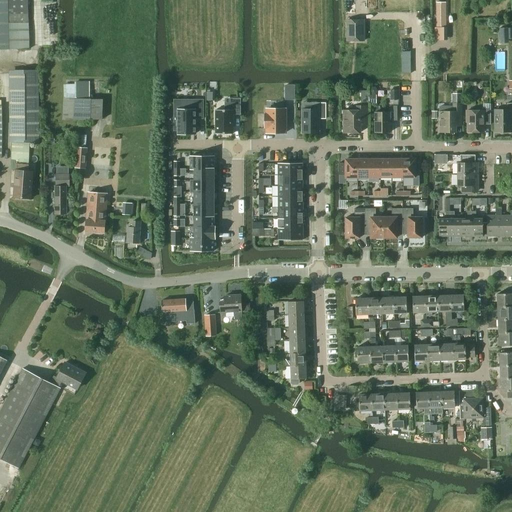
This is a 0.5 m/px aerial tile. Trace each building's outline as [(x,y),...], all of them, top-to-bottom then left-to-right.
[(7,0),(0,0),(0,49),(9,49),(7,0)] [(29,49),(27,0),(7,0),(9,49),(29,49)] [(346,41),(363,40),(363,20),(346,20),(346,41)] [(434,40),(446,40),(446,27),(434,27),(434,40)] [(500,28),(500,43),(508,43),(508,28),(500,28)] [(38,74),(9,74),(9,141),(38,141),(38,74)] [(64,99),(64,120),(101,120),(101,100),(96,99),(96,82),(77,82),(77,99),(64,99)] [(295,85),(285,85),(285,100),(295,100),(295,85)] [(232,110),(215,110),(215,134),(233,134),(233,114),(240,114),(240,99),(232,99),(232,110)] [(178,120),(174,120),(174,131),(178,131),(178,133),(195,133),(195,119),(203,119),(203,100),(195,100),(195,109),(178,109),(178,120)] [(302,133),(318,133),(318,119),(325,119),(325,103),(318,103),(318,110),(302,110),(302,133)] [(511,119),(511,118),(511,103),(506,103),(506,110),(494,110),(494,132),(511,132),(511,119)] [(455,126),(462,126),(462,104),(453,104),(453,112),(439,112),(439,132),(455,132),(455,126)] [(360,126),(367,126),(367,106),(356,106),(356,110),(343,110),(343,120),(341,121),(341,125),(343,126),(343,132),(360,132),(360,126)] [(388,106),(389,112),(389,120),(397,120),(397,106),(388,106)] [(483,124),(490,124),(490,108),(482,108),(481,111),(466,111),(466,123),(467,123),(467,132),(483,132),(483,124)] [(285,133),(285,109),(266,109),(266,114),(264,114),(265,128),(266,128),(266,133),(285,133)] [(389,120),(389,112),(374,112),(374,132),(389,132),(389,120)] [(74,168),(86,169),(87,148),(86,148),(87,135),(76,134),(74,168)] [(29,142),(12,141),(11,169),(27,169),(29,142)] [(457,174),(478,174),(478,163),(475,163),(475,155),(460,155),(460,163),(456,163),(457,174)] [(193,169),(213,169),(213,157),(189,157),(189,169),(193,169)] [(345,177),(357,177),(357,159),(344,160),(345,160),(345,163),(338,163),(338,175),(345,175),(345,177)] [(357,177),(368,177),(368,159),(357,159),(357,177)] [(368,177),(380,177),(380,159),(368,159),(368,177)] [(380,177),(391,177),(391,159),(380,159),(380,177)] [(403,177),(403,159),(391,159),(391,177),(403,177)] [(403,159),(403,177),(415,177),(415,176),(414,176),(414,160),(415,160),(415,159),(403,159)] [(277,174),(283,174),(302,174),(302,163),(277,163),(277,174)] [(15,169),(14,198),(31,199),(32,172),(27,172),(27,169),(15,169)] [(213,181),(213,169),(193,169),(193,180),(193,181),(213,181)] [(283,185),(302,185),(302,174),(283,174),(283,185)] [(478,186),(478,174),(457,174),(457,186),(461,186),(461,192),(474,192),(475,186),(478,186)] [(66,187),(68,187),(68,175),(56,175),(56,187),(54,187),(55,214),(66,214),(66,187)] [(193,181),(193,180),(189,180),(189,193),(193,193),(193,192),(213,192),(213,181),(193,181)] [(277,185),(277,196),(302,196),(302,185),(283,185),(277,185)] [(104,233),(106,194),(88,192),(85,232),(104,233)] [(193,204),(214,204),(213,192),(193,192),(193,193),(193,204)] [(277,196),(277,207),(302,207),(302,196),(277,196)] [(141,216),(150,216),(150,204),(141,204),(141,216)] [(214,215),(214,204),(193,204),(194,215),(214,215)] [(277,207),(277,218),(283,218),(302,218),(302,207),(277,207)] [(402,233),(402,208),(391,208),(391,217),(383,217),(383,238),(397,238),(397,237),(396,237),(396,233),(402,233)] [(413,208),(402,208),(402,233),(408,233),(408,237),(407,237),(422,237),(421,237),(421,218),(422,218),(422,217),(413,217),(413,208)] [(364,233),(364,209),(354,209),(354,218),(345,218),(345,237),(345,238),(359,238),(359,237),(359,233),(364,233)] [(370,238),(383,238),(383,217),(375,218),(375,209),(364,209),(364,233),(370,233),(370,237),(370,238)] [(438,219),(438,237),(450,236),(450,211),(445,212),(445,219),(438,219)] [(460,237),(460,219),(454,219),(454,212),(450,211),(450,236),(460,237)] [(486,236),(498,236),(498,211),(495,212),(495,215),(486,215),(486,236)] [(510,236),(510,215),(501,215),(501,211),(498,211),(498,236),(510,236)] [(460,219),(460,237),(471,237),(471,212),(467,212),(467,219),(460,219)] [(475,212),(471,212),(471,237),(482,237),(482,219),(475,219),(475,212)] [(214,227),(214,226),(214,225),(214,215),(194,215),(194,227),(212,227),(214,227)] [(283,228),(302,228),(302,218),(283,218),(283,228)] [(139,243),(140,222),(133,221),(132,228),(127,227),(126,242),(139,243)] [(212,227),(194,227),(194,238),(194,239),(214,239),(215,239),(214,226),(214,227),(212,227)] [(278,240),(302,240),(302,228),(283,228),(277,228),(278,240)] [(214,251),(214,239),(194,239),(194,238),(190,238),(190,251),(214,251)] [(498,307),(511,306),(511,294),(497,294),(498,307)] [(225,301),(219,302),(220,313),(234,312),(235,320),(242,319),(241,312),(240,295),(224,296),(225,301)] [(438,312),(451,311),(450,295),(438,296),(438,312)] [(463,295),(450,295),(451,311),(464,311),(463,295)] [(426,312),(425,296),(412,296),(413,313),(426,312)] [(432,312),(438,312),(438,296),(425,296),(426,312),(426,316),(432,315),(432,312)] [(381,314),(394,313),(393,297),(380,298),(381,314)] [(393,297),(394,313),(406,313),(406,297),(393,297)] [(355,315),(368,314),(368,298),(355,299),(355,315)] [(368,314),(381,314),(380,298),(368,298),(368,314)] [(186,324),(195,324),(194,309),(186,310),(185,299),(161,301),(162,312),(164,312),(165,320),(186,319),(186,324)] [(289,315),(303,314),(303,301),(288,302),(289,315)] [(498,320),(511,319),(511,306),(498,307),(498,320)] [(304,327),(303,314),(289,315),(289,327),(304,327)] [(216,335),(214,315),(204,316),(205,336),(216,335)] [(499,333),(511,331),(511,319),(498,320),(499,333)] [(304,340),(304,327),(289,327),(290,340),(304,340)] [(465,357),(474,357),(474,344),(465,345),(465,343),(459,344),(459,335),(470,335),(470,328),(451,329),(451,332),(452,336),(452,344),(452,360),(465,359),(465,357)] [(511,344),(511,331),(499,333),(499,346),(511,344)] [(370,339),(370,347),(370,363),(383,362),(382,346),(375,346),(375,338),(370,339)] [(305,353),(304,340),(290,340),(290,353),(305,353)] [(439,344),(427,345),(428,361),(440,361),(439,344)] [(452,344),(439,344),(440,361),(453,360),(452,360),(452,344)] [(395,346),(395,362),(408,362),(408,345),(395,346)] [(427,345),(414,345),(415,361),(428,361),(427,345)] [(383,362),(395,362),(395,346),(382,346),(383,362)] [(370,363),(370,347),(357,347),(357,363),(370,363)] [(500,366),(511,365),(511,352),(499,353),(500,366)] [(305,353),(290,353),(290,360),(283,360),(283,366),(290,366),(305,365),(305,353)] [(57,377),(62,380),(77,388),(85,373),(65,362),(57,377)] [(306,378),(305,365),(290,366),(291,383),(292,384),(297,384),(298,383),(298,379),(306,378)] [(500,379),(511,378),(511,365),(500,366),(500,379)] [(62,380),(57,377),(56,377),(53,376),(50,382),(23,368),(0,410),(0,458),(18,468),(60,387),(59,386),(62,380)] [(511,378),(500,379),(501,392),(507,391),(507,398),(511,398),(511,378)] [(454,391),(441,392),(442,408),(455,407),(454,391)] [(483,426),(491,425),(490,408),(483,408),(483,402),(475,402),(474,391),(459,392),(460,418),(483,418),(483,426)] [(416,409),(429,408),(428,392),(416,393),(416,409)] [(442,408),(441,392),(428,392),(429,408),(442,408)] [(384,409),(397,409),(396,393),(384,394),(384,409)] [(396,393),(397,409),(410,409),(409,393),(396,393)] [(354,411),(372,410),(371,394),(358,395),(358,402),(354,403),(354,411)] [(372,410),(384,409),(384,394),(371,394),(372,410)] [(334,411),(340,411),(340,407),(346,407),(346,403),(334,403),(334,411)] [(474,423),(465,423),(466,432),(475,432),(474,423)] [(481,428),(481,440),(492,439),(492,428),(481,428)]
